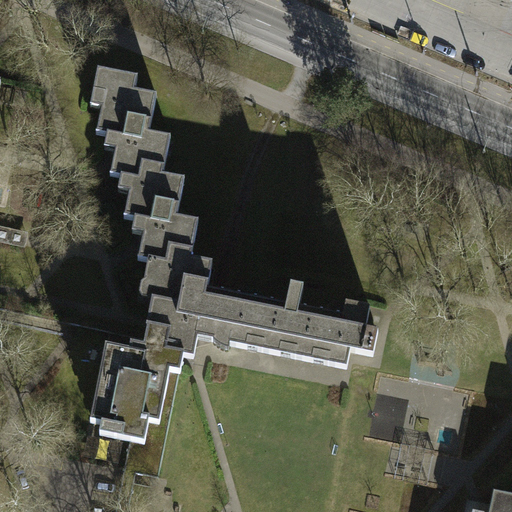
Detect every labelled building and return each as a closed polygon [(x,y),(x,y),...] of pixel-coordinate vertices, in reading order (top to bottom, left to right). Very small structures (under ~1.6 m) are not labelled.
[(139,170),(165,175),(171,145),(149,141),(157,101),(135,97),(137,85),(96,77),(89,115),(102,117),(97,141),(105,143),(103,157),(114,159),(109,184),(121,186),(135,189),(139,170)] [(172,252),(195,257),(200,229),(178,224),(186,185),(164,181),(165,175),(139,170),(135,189),(121,186),(118,198),(130,200),(125,224),(135,226),(132,241),(141,243),(138,262),(150,264),(169,268),(172,252)] [(167,355),(185,359),(196,361),(199,343),(349,373),(352,357),(374,361),(379,333),(369,331),(373,311),(349,306),(345,327),(299,318),(304,292),(289,289),(285,314),(208,300),(214,269),(193,265),(195,257),(172,252),(169,268),(150,264),(143,303),(156,305),(151,330),(172,334),(167,355)] [(172,334),(151,330),(144,362),(131,359),(130,365),(104,360),(90,433),(100,435),(98,446),(129,452),(143,455),(148,432),(159,434),(169,382),(180,384),(185,359),(167,355),(172,334)] [(160,485),(180,384),(169,382),(159,434),(148,432),(143,455),(129,452),(124,478),(160,485)] [(511,511),(511,498),(491,494),(487,511),(477,511),(472,511),(471,511),(511,511)]
